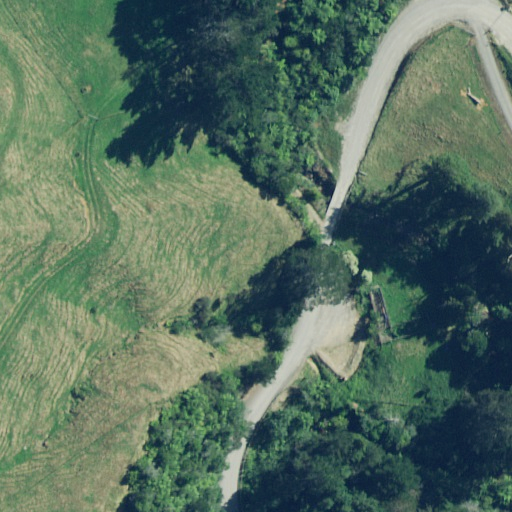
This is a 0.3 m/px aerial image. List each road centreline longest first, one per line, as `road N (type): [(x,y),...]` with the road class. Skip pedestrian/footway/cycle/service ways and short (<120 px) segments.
road 1 (track): [(248,511),(308,336),(359,282),(333,229)]
road 2 (track): [(247,0),(227,41),(245,95),(288,180),(333,229)]
road 3 (track): [(426,0),(370,106),(333,229)]
